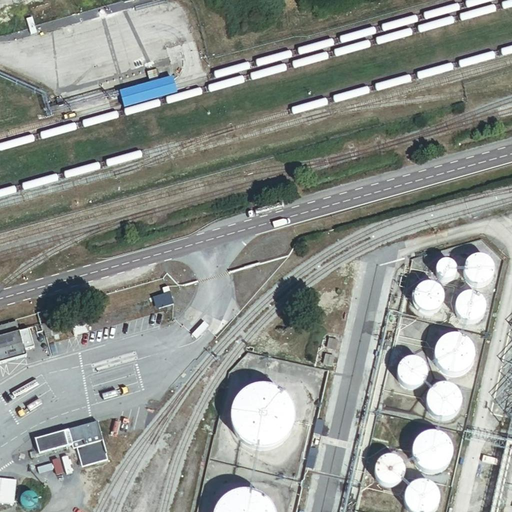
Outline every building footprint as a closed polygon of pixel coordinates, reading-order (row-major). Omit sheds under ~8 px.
[(157,86),(153,72),(145,74),(149,89),(157,86)] [(491,275),(491,273),(491,272),(490,270),(489,268),(488,266),(487,265),(486,263),(484,262),(483,261),(481,261),(479,260),(477,260),(475,260),(473,260),(472,261),(470,261),(468,262),(467,263),(465,265),(464,266),(463,268),(462,269),(462,271),(461,273),(461,275),(461,277),(462,279),(462,280),(463,282),(464,284),(465,285),(466,287),(468,288),(470,289),(471,289),(473,290),(475,290),(477,290),(479,290),(481,289),(482,289),(484,288),(486,287),(487,285),(488,284),(489,283),(490,281),(491,279),(491,277),(491,275)] [(452,277),(452,274),(452,272),(451,270),(449,268),(447,266),(445,265),(442,265),(440,265),(438,266),(436,268),(434,269),(433,272),(432,274),(433,277),(433,279),(435,281),(437,283),(439,284),(441,285),(444,285),(446,284),(448,283),(450,281),(451,279),(452,277)] [(440,303),(440,301),(440,299),(439,297),(439,296),(438,294),(437,293),(435,291),(434,290),(432,289),(430,289),(428,288),(427,288),(425,288),(423,288),(421,288),(419,289),(417,290),(416,291),(414,292),(413,294),(412,295),(411,297),(411,299),(410,301),(410,303),(410,305),(411,307),(411,308),(412,310),(413,312),(414,313),(416,314),(417,315),(419,316),(421,317),(422,318),(424,318),(426,318),(428,318),(430,317),(432,317),(433,316),(435,315),(436,313),(438,312),(439,310),(439,309),(440,307),(440,305),(440,303)] [(481,312),(481,310),(481,308),(480,306),(479,304),(478,303),(477,301),(476,300),(474,299),(473,298),(471,297),(469,297),(467,296),(465,296),(463,297),(462,297),(460,298),(458,299),(457,300),(455,301),(454,303),(453,304),(452,306),(451,308),(451,309),(451,311),(451,313),(451,315),(452,317),(453,319),(454,320),(455,322),(456,323),(458,324),(460,325),(461,326),(463,326),(465,327),(467,327),(469,326),(471,326),(472,325),(474,324),(476,323),(477,322),(478,321),(479,319),(480,317),(481,315),(481,313),(481,312)] [(59,336),(53,312),(44,314),(48,330),(45,331),(43,326),(38,328),(39,333),(42,333),(43,340),(59,336)] [(14,325),(0,328),(0,335),(16,331),(14,325)] [(26,331),(0,338),(0,366),(24,359),(22,352),(31,349),(26,331)] [(471,360),(471,358),(471,355),(471,353),(470,350),(469,348),(467,346),(466,344),(464,342),(462,340),(460,339),(457,338),(455,338),(452,337),(450,337),(447,337),(445,338),(442,339),(440,340),(438,342),(436,344),(434,345),(433,348),(432,350),(431,352),(430,355),(430,357),(430,360),(431,363),(432,365),(433,367),(434,369),(436,371),(437,373),(440,375),(442,376),(444,377),(447,378),(449,378),(452,378),(454,378),(457,377),(459,376),(462,375),(464,374),(466,372),(467,370),(469,368),(470,365),(470,363),(471,360)] [(327,340),(326,350),(334,351),(335,341),(327,340)] [(333,357),(325,356),(324,366),(332,367),(333,357)] [(424,377),(423,375),(423,373),(423,371),(422,369),(421,368),(419,366),(418,365),(417,364),(415,363),(413,362),(411,362),(409,361),(408,361),(406,361),(404,362),(402,363),(400,363),(399,365),(398,366),(396,367),(395,369),(394,371),(394,372),(393,374),(393,376),(393,378),(394,380),(394,382),(395,383),(396,385),(397,387),(399,388),(400,389),(402,390),(404,391),(405,391),(407,391),(409,391),(411,391),(413,391),(415,390),(416,389),(418,388),(419,387),(421,385),(422,384),(422,382),(423,380),(423,379),(424,377)] [(457,408),(457,405),(457,403),(457,401),(456,399),(455,397),(454,395),(453,393),(451,392),(449,390),(447,389),(445,389),(443,388),(441,388),(439,388),(437,388),(434,388),(432,389),(431,390),(429,392),(427,393),(426,395),(424,397),(423,399),(423,401),(422,403),(422,405),(422,407),(423,409),(423,411),(424,413),(426,415),(427,417),(428,419),(430,420),(432,421),(434,422),(436,422),(439,423),(441,423),(443,422),(445,422),(447,421),(449,420),(451,419),(452,417),(454,416),(455,414),(456,412),(457,410),(457,408)] [(289,433),(290,429),(291,425),(291,421),(291,417),(290,413),(289,410),(287,406),(285,403),(283,400),(280,397),(276,394),(273,393),(270,391),(266,390),(262,390),(258,390),(254,390),(250,391),(246,392),(243,394),(240,396),(237,399),(234,402),(232,405),(230,409),(229,413),(228,417),(228,421),(228,425),(229,428),(230,432),(232,436),(234,439),(236,442),(239,445),(243,447),(246,449),(250,451),(253,452),(257,452),(261,452),(265,452),(269,451),(273,449),(276,447),(279,445),(282,443),(285,440),(287,436),(289,433)] [(98,422),(34,439),(38,454),(75,444),(81,467),(107,460),(98,422)] [(449,458),(449,455),(449,453),(449,450),(448,448),(447,446),(445,443),(444,441),(442,439),(440,438),(438,437),(435,436),(433,435),(430,435),(428,435),(425,435),(423,436),(420,437),(418,438),(416,439),(414,441),(412,443),(411,445),(410,447),(409,450),(408,452),(408,455),(408,458),(409,460),(410,463),(411,465),(412,467),(414,469),(416,471),(418,472),(420,474),(422,475),(425,475),(427,476),(430,476),(432,475),(435,475),(437,474),(440,473),(442,471),(443,469),(445,467),(447,465),(448,463),(449,460),(449,458)] [(401,474),(401,472),(401,471),(400,469),(399,467),(398,466),(397,464),(396,463),(394,462),(393,461),(391,460),(389,459),(387,459),(385,459),(383,459),(381,460),(380,461),(378,461),(377,463),(375,464),(374,465),(373,467),(372,469),(371,471),(371,472),(371,474),(371,476),(371,478),(372,480),(373,481),(374,483),(375,484),(376,486),(378,487),(379,488),(381,489),(383,489),(385,489),(387,489),(389,489),(390,489),(392,488),(394,487),(395,486),(397,485),(398,483),(399,482),(400,480),(401,478),(401,476),(401,474)] [(17,479),(0,477),(0,504),(13,506),(17,479)] [(436,505),(436,502),(436,500),(436,498),(435,496),(434,494),(433,492),(432,490),(430,489),(428,487),(426,486),(424,485),(422,485),(420,485),(418,485),(416,485),(414,485),(412,486),(410,487),(408,488),(406,490),(405,492),(404,493),(403,496),(402,498),(402,500),(401,502),(402,504),(402,506),(403,508),(403,510),(404,511),(433,511),(434,511),(435,509),(436,507),(436,505)] [(25,506),(27,507),(30,507),(32,506),(34,505),(36,503),(37,500),(36,497),(35,495),(33,493),(31,492),(28,492),(26,492),(24,493),(22,495),(21,498),(21,500),(21,503),(23,505),(25,506)] [(268,511),(267,511),(265,508),(262,505),(259,503),(255,501),(252,499),(248,498),(244,498),(240,498),(236,498),(232,499),(229,500),(225,502),(222,505),(219,507),(217,510),(215,511),(268,511)]
